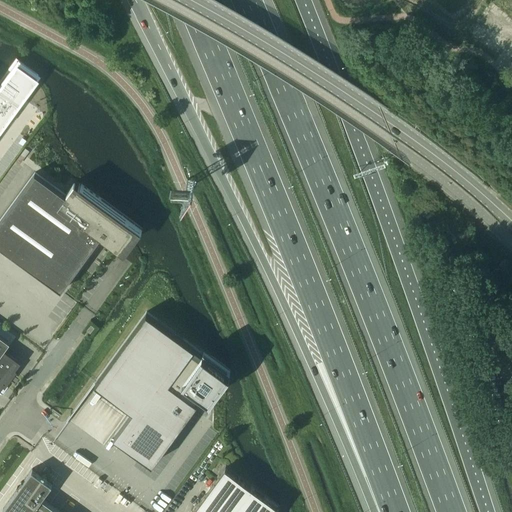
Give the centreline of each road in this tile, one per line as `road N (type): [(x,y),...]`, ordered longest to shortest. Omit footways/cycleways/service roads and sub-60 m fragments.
road 1 (motorway): [(130,0),(389,511)]
road 2 (motorway): [(454,511),(246,0)]
road 3 (motorway): [(190,0),(394,511)]
road 4 (motorway): [(487,511),(303,0)]
road 5 (secondary): [(511,221),(416,141),(189,0)]
road 6 (unclassified): [(0,433),(89,309)]
